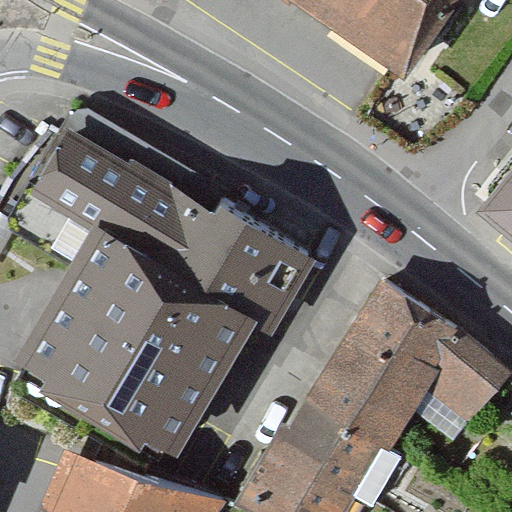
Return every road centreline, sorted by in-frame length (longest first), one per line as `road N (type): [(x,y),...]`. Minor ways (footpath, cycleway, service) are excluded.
road 1 (secondary): [(0,5),(187,78),(402,221)]
road 2 (residential): [(402,221),(511,86)]
road 3 (secondary): [(402,221),(511,313)]
